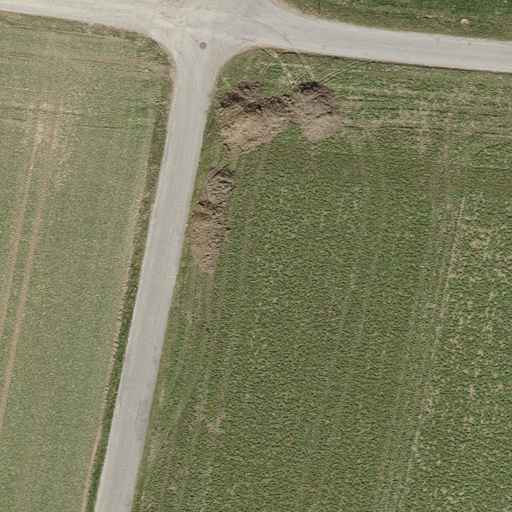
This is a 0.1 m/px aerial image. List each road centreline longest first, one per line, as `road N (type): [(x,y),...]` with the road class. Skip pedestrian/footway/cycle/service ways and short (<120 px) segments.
road 1 (unclassified): [(211,0),(107,511)]
road 2 (track): [(511,48),(27,0)]
